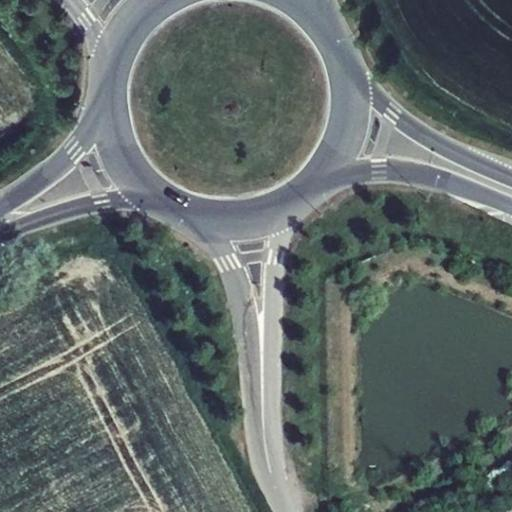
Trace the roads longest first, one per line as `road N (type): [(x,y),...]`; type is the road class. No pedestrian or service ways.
road 1 (unclassified): [(263,441),(274,255),(300,194)]
road 2 (unclassified): [(187,211),(235,284),(263,441)]
road 3 (secondary): [(511,176),(393,112),(340,53)]
road 4 (secondary): [(312,184),(358,170),(396,171),(511,205)]
road 5 (secondary): [(0,233),(90,205),(158,196)]
road 6 (secondary): [(107,95),(68,155),(0,208)]
road 7 (secondary): [(312,184),(332,159),(348,115),(340,53)]
